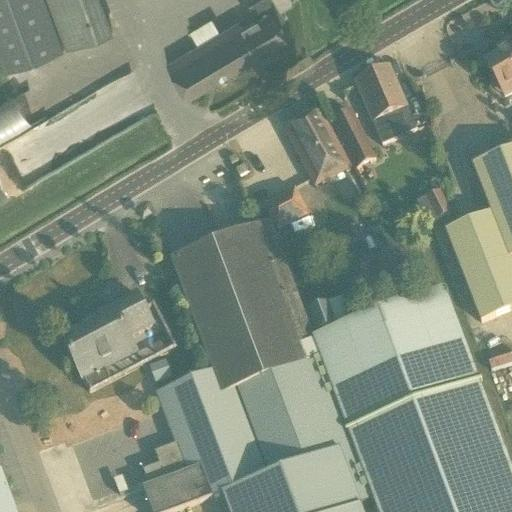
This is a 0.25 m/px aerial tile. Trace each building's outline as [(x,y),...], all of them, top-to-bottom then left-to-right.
[(64,50),(45,0),(0,0),(0,55),(6,71),(64,50)] [(49,0),(67,48),(112,32),(100,0),(49,0)] [(227,27),(247,61),(287,37),(271,9),(243,26),(240,19),(227,27)] [(247,61),(227,27),(166,63),(187,97),(247,61)] [(511,42),(508,45),(511,50),(499,57),(486,65),(502,93),(506,100),(511,96),(511,42)] [(389,68),(355,83),(383,148),(418,133),(389,68)] [(20,92),(0,103),(0,143),(38,121),(20,92)] [(351,113),(332,123),(357,172),(376,163),(351,113)] [(316,188),(351,169),(320,114),(285,133),(316,188)] [(0,148),(0,203),(82,158),(59,116),(0,148)] [(511,152),(473,168),(491,216),(445,233),(480,325),(511,312),(511,268),(509,261),(511,260),(511,152)] [(277,233),(308,217),(295,191),(264,207),(277,233)] [(443,198),(428,206),(437,222),(451,215),(443,198)] [(384,255),(396,249),(382,221),(376,224),(373,233),(384,255)] [(180,281),(214,373),(156,394),(177,450),(186,475),(143,491),(150,511),(183,511),(223,497),(339,454),(360,508),(374,503),(314,340),(277,244),(270,226),(173,262),(180,281)] [(362,244),(346,253),(352,263),(367,254),(362,244)] [(511,511),(511,473),(444,292),(314,340),(377,511),(511,511)] [(131,339),(153,328),(137,295),(90,320),(93,325),(62,341),(83,383),(85,382),(90,392),(110,382),(105,373),(139,355),(131,339)] [(328,304),(308,311),(318,336),(338,329),(328,304)] [(168,381),(161,363),(149,368),(156,385),(168,381)] [(361,511),(360,508),(339,454),(223,497),(228,511),(361,511)] [(0,511),(15,511),(1,473),(0,473),(0,511)]
